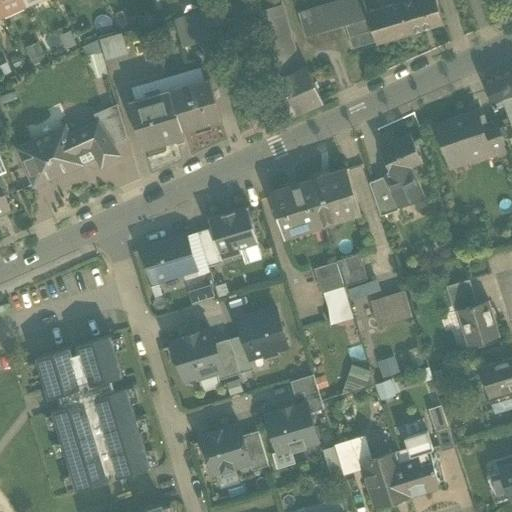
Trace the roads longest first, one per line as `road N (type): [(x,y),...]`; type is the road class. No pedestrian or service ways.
road 1 (residential): [(511,50),(108,234)]
road 2 (residential): [(108,234),(196,511)]
